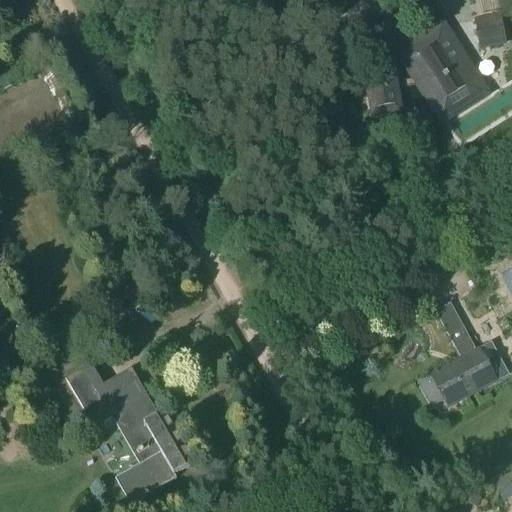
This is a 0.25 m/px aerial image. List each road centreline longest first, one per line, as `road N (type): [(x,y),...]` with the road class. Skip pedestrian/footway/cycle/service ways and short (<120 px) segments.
road 1 (track): [(356,511),(60,0)]
road 2 (unknown): [(251,333),(511,177)]
